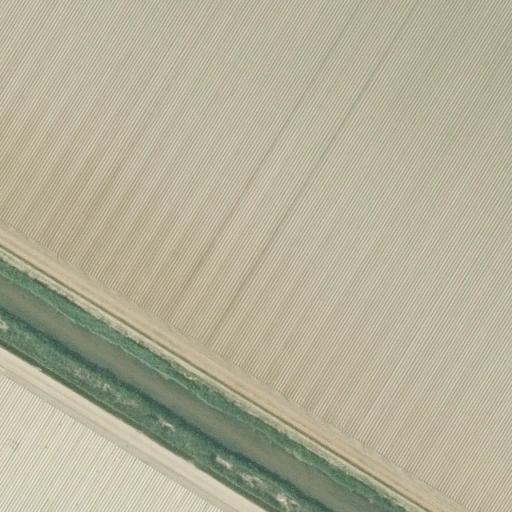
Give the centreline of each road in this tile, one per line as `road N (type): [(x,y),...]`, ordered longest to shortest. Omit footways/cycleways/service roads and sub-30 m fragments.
road 1 (track): [(444,511),(0,235)]
road 2 (track): [(255,511),(0,352)]
